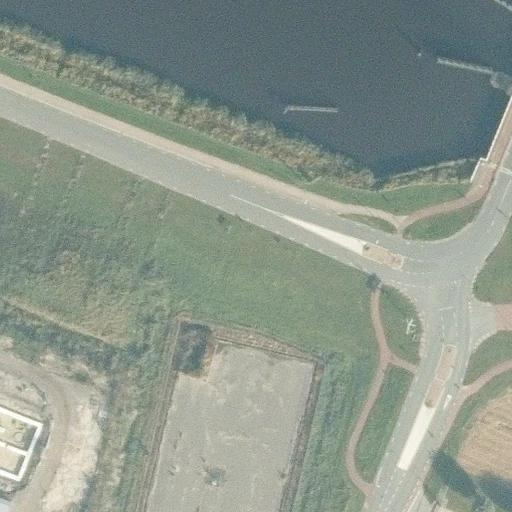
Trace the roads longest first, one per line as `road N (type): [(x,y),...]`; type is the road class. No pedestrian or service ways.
road 1 (tertiary): [(443,261),(387,259),(0,99)]
road 2 (tertiary): [(378,511),(437,379),(450,323)]
road 3 (tertiary): [(443,261),(477,245),(511,168)]
